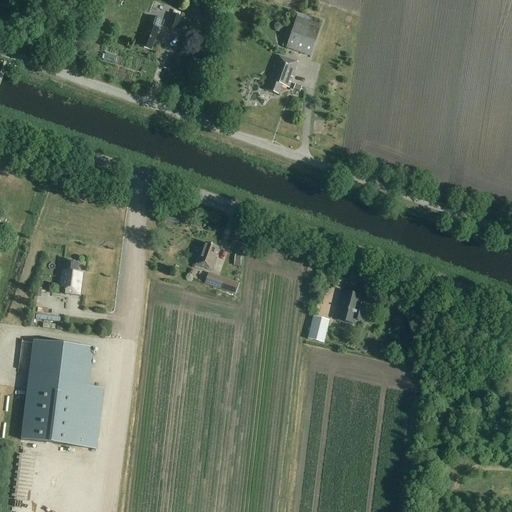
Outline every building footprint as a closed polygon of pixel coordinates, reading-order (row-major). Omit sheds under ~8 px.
[(177,32),(181,18),(172,14),(167,28),(177,32)] [(181,18),(177,32),(182,33),(188,16),(183,14),(181,18)] [(310,57),(321,26),(297,17),(286,49),(310,57)] [(157,43),(163,23),(148,18),(138,46),(151,50),(154,42),(157,43)] [(275,24),(274,27),(274,30),(277,32),(280,33),(283,30),(283,27),(282,24),(279,23),(275,24)] [(292,79),(298,64),(276,57),(265,91),(278,95),(281,87),(289,90),(291,84),(288,83),(290,78),(292,79)] [(0,295),(4,297),(22,234),(11,231),(0,269),(0,295)] [(210,269),(216,253),(214,253),(216,247),(204,243),(199,256),(198,256),(195,264),(210,269)] [(177,269),(193,271),(196,251),(180,248),(177,269)] [(62,272),(60,272),(58,288),(65,289),(65,295),(80,297),(82,274),(76,273),(77,263),(63,262),(62,272)] [(221,290),(224,280),(208,275),(205,284),(221,290)] [(361,321),(365,307),(357,305),(359,297),(343,293),(337,320),(352,324),(353,319),(361,321)] [(313,317),(307,341),(323,345),(329,321),(313,317)] [(35,339),(25,438),(101,446),(107,386),(91,385),(95,345),(35,339)] [(494,417),(496,406),(489,405),(486,415),(494,417)]
